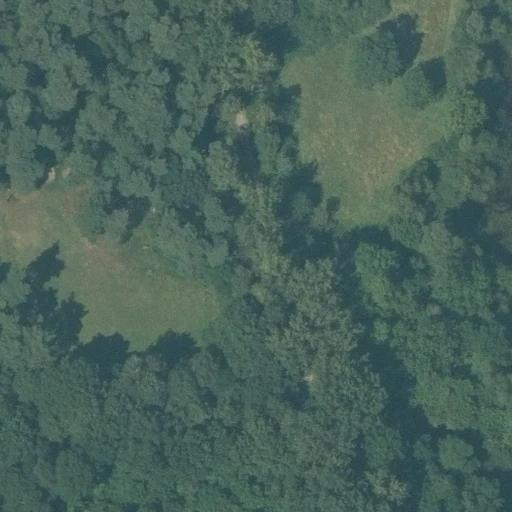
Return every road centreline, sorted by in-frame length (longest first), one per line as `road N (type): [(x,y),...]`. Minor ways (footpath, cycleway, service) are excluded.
road 1 (track): [(334,511),(209,0)]
road 2 (track): [(306,411),(0,414)]
